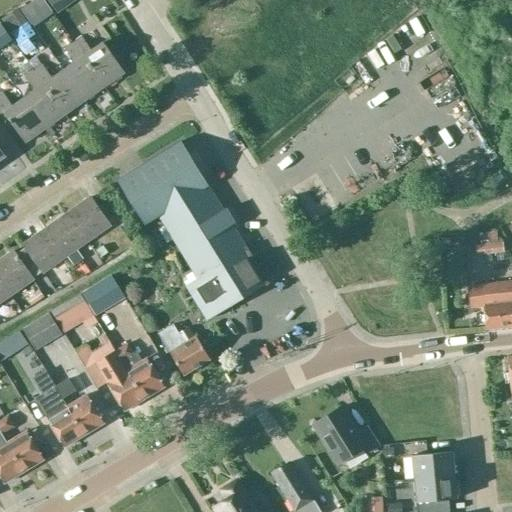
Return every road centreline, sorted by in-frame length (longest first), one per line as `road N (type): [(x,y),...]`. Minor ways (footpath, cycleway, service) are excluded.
road 1 (secondary): [(52,511),(229,408),(344,358)]
road 2 (unclassified): [(344,358),(322,300),(195,96)]
road 3 (residential): [(0,227),(195,96)]
road 4 (residential): [(488,511),(471,344)]
road 5 (secondary): [(344,358),(471,344)]
